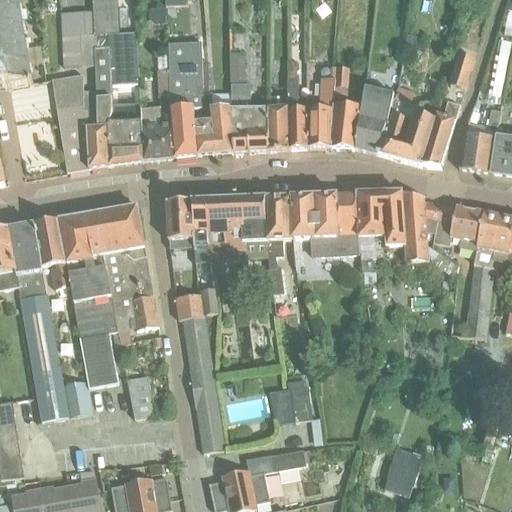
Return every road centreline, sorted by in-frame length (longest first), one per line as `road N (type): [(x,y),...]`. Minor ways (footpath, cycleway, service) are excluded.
road 1 (residential): [(145,193),(198,511)]
road 2 (residential): [(145,193),(271,173),(351,171),(443,191)]
road 3 (residential): [(501,0),(443,191)]
road 4 (residential): [(0,216),(145,193)]
